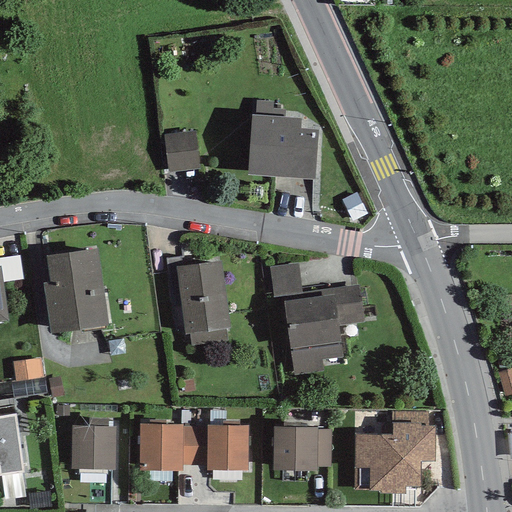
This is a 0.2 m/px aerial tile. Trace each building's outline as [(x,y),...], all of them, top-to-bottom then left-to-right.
[(256,100),(255,115),(284,118),(285,109),(272,108),(273,102),(256,100)] [(251,115),(247,175),(314,180),(318,130),(300,129),(301,119),(284,118),(255,115),(251,115)] [(195,133),(165,137),(169,173),(199,170),(195,133)] [(108,325),(97,249),(46,257),(50,282),(43,284),(51,334),(57,333),(108,325)] [(221,261),(176,267),(185,334),(189,333),(191,346),(227,341),(226,329),(229,328),(221,261)] [(269,267),(273,296),(282,295),(301,293),(298,263),(269,267)] [(0,321),(8,321),(0,266),(0,321)] [(301,293),(282,295),(294,376),(324,371),(322,360),(343,357),(339,325),(363,322),(358,285),(301,293)] [(427,412),(392,412),(392,434),(354,434),(354,491),(380,491),(380,494),(405,494),(405,487),(420,487),(420,461),(435,461),(435,426),(427,426),(427,412)] [(0,476),(23,474),(15,414),(0,416),(0,476)] [(182,425),(139,424),(138,471),(181,471),(182,466),(182,427),(182,425)] [(248,426),(206,425),(206,427),(206,466),(206,471),(248,471),(248,426)] [(116,426),(71,426),(71,469),(115,470),(116,426)] [(206,427),(182,427),(182,466),(206,466),(206,427)] [(317,428),(273,427),(272,470),(316,471),(316,430),(317,428)] [(330,430),(316,430),(317,467),(331,467),(330,430)]
